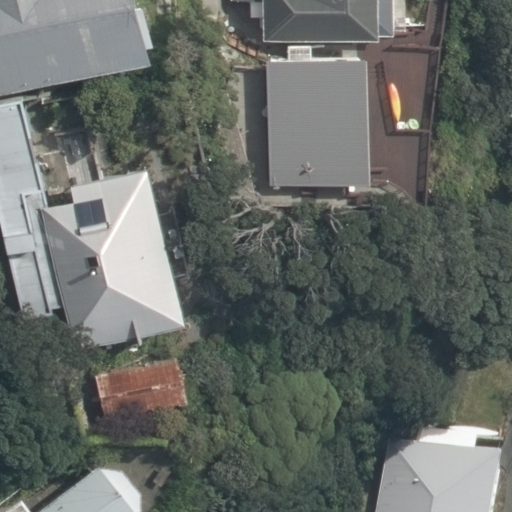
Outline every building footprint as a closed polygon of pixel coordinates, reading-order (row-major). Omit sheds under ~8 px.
[(0,0),(0,91),(153,53),(148,34),(157,32),(148,0),(135,0),(134,0),(0,0)] [(262,0),(263,37),(379,35),(379,31),(393,30),(392,0),(262,0)] [(402,73),(272,62),(269,178),(391,189),(402,73)] [(0,216),(24,323),(58,315),(33,204),(48,201),(25,95),(0,100),(0,216)] [(58,206),(94,346),(206,324),(165,167),(87,185),(91,201),(58,206)] [(95,371),(104,416),(189,398),(179,354),(95,371)] [(495,511),(504,464),(472,458),(475,437),(426,429),(423,451),(391,446),(379,511),(495,511)] [(134,511),(135,489),(118,466),(93,462),(27,511),(134,511)]
